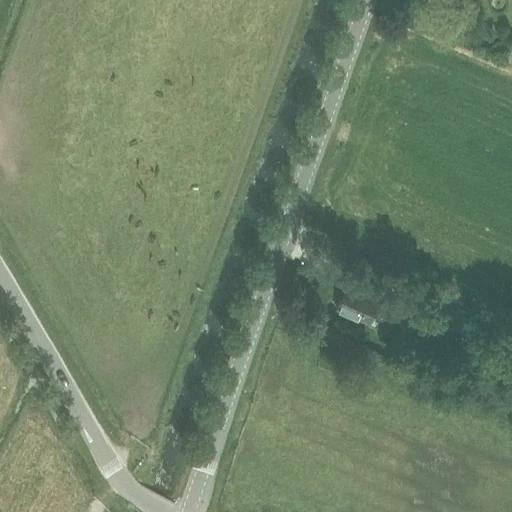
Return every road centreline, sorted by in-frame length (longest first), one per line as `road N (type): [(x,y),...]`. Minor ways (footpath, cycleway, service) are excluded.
road 1 (tertiary): [(192,511),(372,0)]
road 2 (tertiary): [(0,275),(135,495)]
